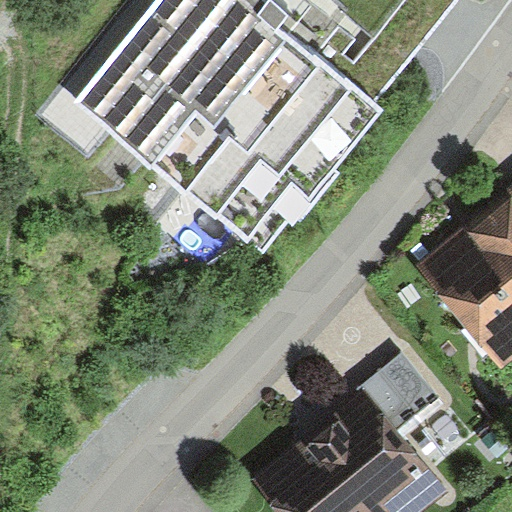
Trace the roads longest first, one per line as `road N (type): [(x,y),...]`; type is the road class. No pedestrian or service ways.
road 1 (residential): [(90,511),(341,249),(511,34)]
road 2 (track): [(10,0),(0,170)]
